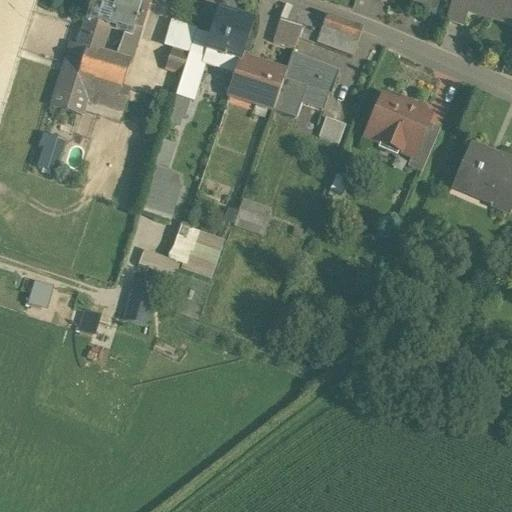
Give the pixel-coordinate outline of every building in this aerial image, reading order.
[(149,0),(92,0),(86,22),(107,29),(110,20),(140,30),(149,0)] [(440,0),(425,0),(423,8),(421,16),(435,20),(440,0)] [(470,5),(453,0),(447,23),(463,28),(467,15),(470,5)] [(511,0),(453,0),(470,5),(467,15),(510,27),(511,20),(511,0)] [(325,23),(286,7),(280,22),(303,30),(299,40),(352,60),(362,33),(326,19),(325,23)] [(254,25),(217,14),(204,52),(241,63),(242,60),(254,25)] [(107,29),(86,22),(78,48),(77,50),(84,52),(84,53),(97,56),(100,46),(102,46),(107,29)] [(303,30),(280,22),(273,45),(294,52),(299,40),(303,30)] [(134,49),(121,44),(115,61),(115,62),(128,66),(128,67),(134,49)] [(72,46),(57,93),(52,108),(81,117),(86,102),(70,98),(77,77),(84,53),(84,52),(77,50),(78,48),(72,46)] [(189,56),(172,50),(165,69),(182,76),(189,56)] [(97,56),(84,53),(77,77),(120,90),(121,90),(128,67),(128,66),(115,62),(115,61),(100,57),(97,56)] [(339,74),(292,56),(286,74),(273,112),(296,121),(301,105),(306,90),(326,97),(330,98),(339,74)] [(204,61),(191,57),(182,84),(195,88),(204,61)] [(286,74),(242,60),(241,63),(230,98),(273,113),(273,112),(286,74)] [(120,90),(77,77),(70,98),(86,102),(113,110),(120,90)] [(326,97),(306,90),(301,105),(321,112),(326,97)] [(407,111),(382,100),(375,117),(377,118),(370,135),(401,148),(399,153),(411,159),(413,159),(422,138),(418,136),(424,124),(425,121),(420,119),(422,115),(408,109),(407,111)] [(345,127),(325,120),(318,139),(338,146),(345,127)] [(440,131),(424,124),(418,136),(422,138),(413,159),(411,159),(407,169),(421,175),(440,131)] [(60,152),(46,148),(40,168),(43,169),(52,171),(54,172),(60,152)] [(511,210),(511,164),(496,157),(496,159),(469,148),(454,184),(493,201),(490,208),(509,216),(511,210)] [(173,175),(153,168),(139,213),(169,224),(181,190),(170,185),(173,175)] [(52,171),(43,169),(41,178),(49,180),(52,171)] [(270,213),(242,203),(232,227),(260,238),(270,213)] [(210,282),(223,243),(181,227),(169,260),(143,253),(138,267),(171,280),(175,280),(178,272),(210,282)] [(125,320),(145,325),(155,284),(135,280),(125,320)] [(50,310),(56,287),(36,282),(30,305),(50,310)]
